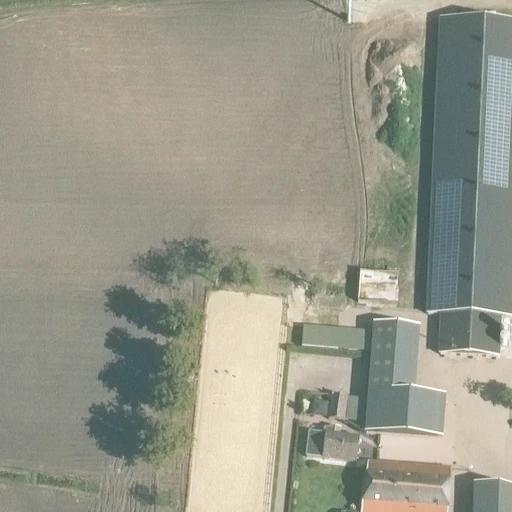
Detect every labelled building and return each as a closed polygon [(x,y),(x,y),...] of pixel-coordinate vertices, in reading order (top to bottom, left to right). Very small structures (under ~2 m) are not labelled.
[(499,319),(511,319),(511,24),(441,21),(428,316),(442,317),(440,356),(497,359),(499,319)] [(370,321),(366,389),(414,391),(418,324),(370,321)] [(441,399),(369,393),(366,435),(438,440),(441,399)] [(327,421),(345,423),(348,399),(329,396),(327,421)] [(325,435),(325,436),(308,434),(305,459),(322,461),(322,462),(355,466),(359,439),(325,435)] [(446,511),(450,470),(366,463),(361,511),(446,511)] [(464,485),(463,511),(498,511),(499,486),(464,485)]
